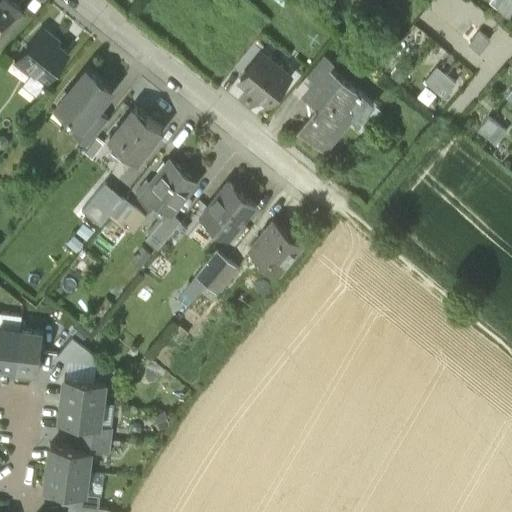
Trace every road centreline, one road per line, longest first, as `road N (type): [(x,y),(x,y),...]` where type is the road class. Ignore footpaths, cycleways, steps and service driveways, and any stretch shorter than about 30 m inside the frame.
road 1 (residential): [(82,0),(364,230)]
road 2 (track): [(364,230),(511,349)]
